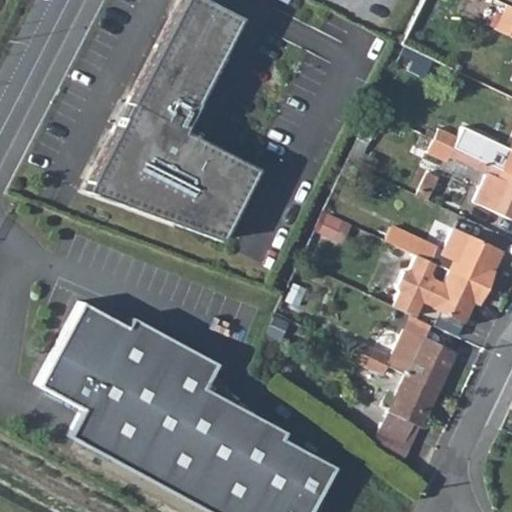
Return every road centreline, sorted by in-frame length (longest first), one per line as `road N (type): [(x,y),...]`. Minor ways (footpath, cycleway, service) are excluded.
road 1 (residential): [(457,511),(458,455),(511,342)]
road 2 (residential): [(61,0),(0,124)]
